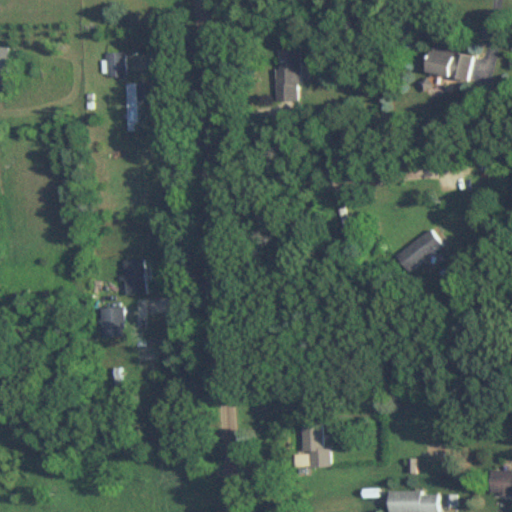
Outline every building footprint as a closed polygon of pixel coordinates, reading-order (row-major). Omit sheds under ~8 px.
[(0,87),(12,87),(13,48),(0,47),(0,87)] [(475,81),(479,55),(438,48),(433,73),(475,81)] [(306,102),(306,50),(283,50),(283,102),(306,102)] [(128,53),(109,53),(109,76),(128,76),(128,53)] [(147,102),(147,85),(129,84),(129,133),(141,133),(141,102),(147,102)] [(416,273),(449,246),(437,230),(403,257),(416,273)] [(150,297),(148,260),(129,261),(131,297),(150,297)] [(130,338),(130,309),(108,309),(108,338),(130,338)] [(328,449),(327,425),(308,426),(310,469),(335,468),(334,449),(328,449)] [(511,471),(495,471),(495,497),(511,496),(511,471)] [(441,511),(442,493),(392,493),(392,511),(441,511)]
